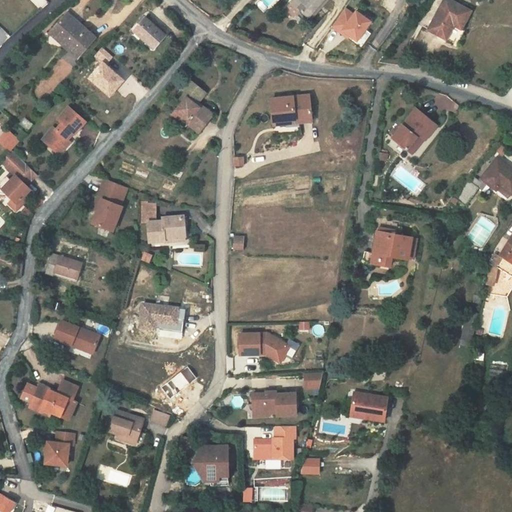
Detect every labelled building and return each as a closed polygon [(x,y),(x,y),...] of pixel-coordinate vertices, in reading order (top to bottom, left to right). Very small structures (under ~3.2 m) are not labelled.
[(30,0),(38,9),(46,3),(44,0),(30,0)] [(323,0),(293,0),(291,3),(300,11),(308,18),(323,0)] [(327,0),(323,0),(308,18),(310,20),(327,0)] [(461,28),(470,11),(449,0),(444,0),(429,29),(446,38),(453,24),(461,28)] [(300,11),(291,3),(287,8),(296,16),(300,11)] [(345,9),(332,26),(341,33),(343,30),(349,35),(357,40),(370,22),(356,11),(354,15),(345,9)] [(83,31),(65,15),(51,31),(69,47),(67,49),(78,58),(96,37),(85,28),(83,31)] [(154,48),(165,35),(145,17),(134,30),(154,48)] [(108,63),(114,57),(103,47),(88,63),(95,69),(103,59),(108,63)] [(110,95),(124,80),(104,62),(90,77),(110,95)] [(186,122),(198,131),(210,116),(203,110),(205,109),(200,105),(199,107),(196,104),(205,93),(190,80),(177,96),(183,101),(176,110),(188,120),(186,122)] [(300,122),(312,121),(309,95),(271,99),(274,125),(286,124),(285,120),(299,119),(300,122)] [(86,121),(69,107),(58,119),(62,123),(56,130),(53,127),(42,140),(51,147),(58,147),(63,151),(70,142),(66,139),(72,132),(75,134),(86,121)] [(392,138),(406,149),(419,134),(424,139),(425,140),(437,126),(416,109),(392,138)] [(176,110),(172,115),(184,125),(186,122),(188,120),(176,110)] [(32,124),(25,118),(20,124),(28,130),(32,124)] [(19,140),(7,130),(0,138),(0,141),(10,150),(19,140)] [(424,139),(419,134),(406,149),(412,153),(424,139)] [(507,150),(499,143),(494,149),(497,151),(503,156),(507,150)] [(497,151),(494,149),(486,160),(488,162),(497,151)] [(29,179),(31,181),(37,175),(12,150),(2,162),(15,175),(12,179),(2,189),(8,195),(13,199),(9,203),(16,211),(33,193),(24,184),(29,179)] [(243,156),(234,157),(235,166),(244,165),(243,156)] [(511,169),(497,158),(481,178),(482,179),(487,183),(496,190),(497,190),(500,185),(511,193),(511,169)] [(2,189),(12,179),(7,175),(0,182),(0,192),(8,195),(2,189)] [(472,175),(455,197),(459,200),(457,209),(460,211),(465,205),(478,188),(482,183),(481,182),(472,175)] [(127,188),(105,179),(102,187),(97,198),(102,199),(97,211),(93,223),(113,231),(122,207),(120,206),(127,188)] [(487,183),(482,179),(481,182),(482,183),(478,188),(482,190),(487,183)] [(511,193),(500,185),(497,190),(508,199),(511,193)] [(102,199),(97,198),(93,209),(97,211),(102,199)] [(156,201),(140,203),(141,223),(147,222),(158,221),(156,201)] [(165,238),(186,236),(184,216),(162,218),(162,220),(158,221),(147,222),(149,242),(165,240),(165,238)] [(363,261),(390,266),(392,256),(403,258),(407,236),(377,231),(373,253),(364,251),(363,261)] [(244,249),(245,237),(234,236),(233,249),(244,249)] [(412,237),(407,236),(403,258),(408,259),(412,237)] [(509,261),(511,256),(511,239),(510,242),(508,240),(499,254),(509,261)] [(82,263),(52,254),(49,262),(46,273),(76,283),(82,263)] [(501,257),(494,254),(491,263),(498,266),(501,257)] [(494,286),(497,268),(490,267),(486,284),(494,286)] [(178,318),(179,308),(143,304),(140,326),(155,329),(155,327),(156,321),(177,324),(178,318)] [(467,311),(460,345),(470,347),(478,305),(474,304),(472,312),(467,311)] [(177,324),(156,321),(155,327),(160,328),(160,329),(182,332),(184,319),(178,318),(177,324)] [(99,336),(62,320),(55,338),(82,349),(83,344),(94,349),(99,336)] [(182,332),(160,329),(159,336),(181,339),(182,332)] [(267,333),(240,334),(240,354),(260,354),(260,350),(266,350),(266,354),(277,360),(281,353),(285,355),(290,347),(291,346),(289,346),(267,333)] [(94,349),(83,344),(82,349),(92,353),(94,349)] [(297,351),(290,347),(285,355),(292,359),(297,351)] [(285,355),(281,353),(277,360),(281,363),(285,355)] [(323,372),(304,374),(305,390),(319,389),(323,372)] [(40,386),(32,403),(51,411),(70,420),(77,403),(73,401),(78,388),(63,381),(58,394),(40,386)] [(253,402),(258,402),(258,412),(277,411),(277,416),(297,415),(296,393),(276,394),(276,391),(266,391),(266,393),(252,393),(253,402)] [(388,397),(354,392),(352,402),(350,414),(350,416),(384,421),(388,397)] [(342,413),(350,414),(352,402),(344,400),(342,413)] [(258,402),(253,402),(253,416),(277,416),(277,411),(258,412),(258,402)] [(49,415),(51,411),(32,403),(31,407),(49,415)] [(119,434),(137,440),(144,419),(114,410),(107,430),(119,434)] [(169,416),(154,411),(151,420),(165,425),(169,416)] [(295,438),(295,426),(276,426),(276,434),(278,434),(278,437),(273,437),(273,440),(255,440),(255,459),(274,459),(281,459),(293,459),(293,438),(295,438)] [(253,429),(253,437),(272,436),(272,428),(253,429)] [(75,433),(57,431),(56,442),(69,444),(73,445),(75,433)] [(137,440),(119,434),(118,438),(136,444),(137,440)] [(56,442),(48,442),(47,451),(46,463),(67,465),(69,444),(56,442)] [(211,485),(229,485),(228,445),(216,446),(216,449),(207,449),(201,446),(196,456),(203,460),(203,466),(204,468),(205,471),(208,474),(211,476),(218,476),(218,480),(211,480),(211,485)] [(203,460),(196,456),(193,462),(202,479),(211,480),(218,480),(218,476),(211,476),(208,474),(205,471),(204,468),(203,466),(203,460)] [(0,503),(2,505),(0,507),(0,508),(6,511),(10,511),(16,502),(0,493),(0,503)] [(311,511),(313,506),(297,503),(294,511),(311,511)]
